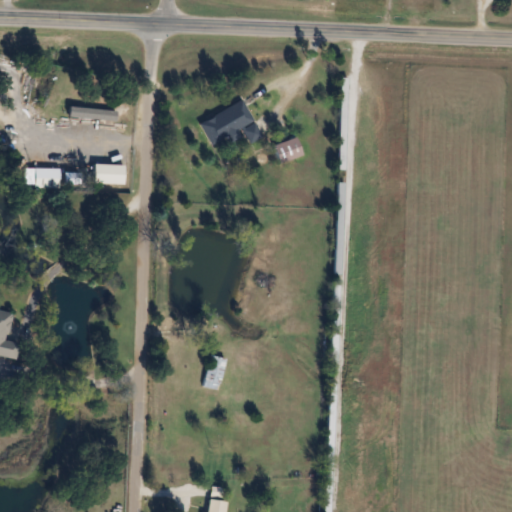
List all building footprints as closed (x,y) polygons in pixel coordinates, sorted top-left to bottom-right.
[(224,138),(227,144),(245,136),(248,143),(260,137),(243,101),(198,121),(209,145),(224,138)] [(302,156),(295,138),(272,146),(279,164),(302,156)] [(57,168),(33,168),(33,188),(57,188),(57,168)] [(12,314),(0,311),(0,357),(14,361),(18,343),(0,338),(0,334),(0,333),(7,335),(12,314)] [(225,359),(209,355),(201,387),(216,391),(225,359)] [(224,511),(225,500),(205,500),(205,511),(224,511)]
